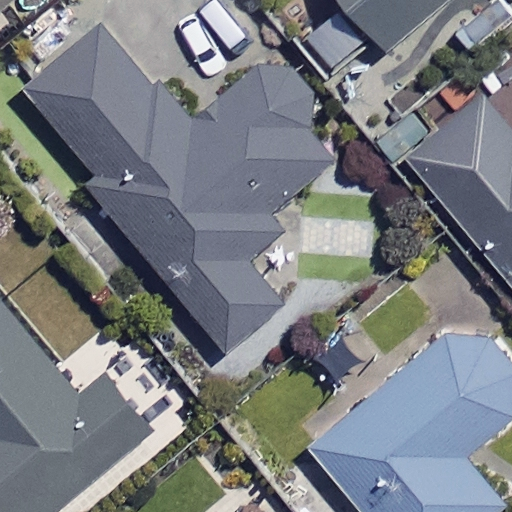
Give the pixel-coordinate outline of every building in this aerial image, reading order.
[(351,0),(387,43),(438,0),(351,0)] [(188,118),(102,13),(22,79),(95,167),(85,175),(224,343),(285,293),(248,248),(278,224),(264,207),(343,141),(269,51),(188,118)] [(511,78),(492,95),(484,85),(406,148),(511,277),(511,78)] [(76,387),(0,295),(0,511),(41,511),(149,422),(102,365),(76,387)] [(511,406),(511,354),(485,321),(440,325),(305,435),(367,511),(511,511),(511,509),(461,448),(511,406)]
